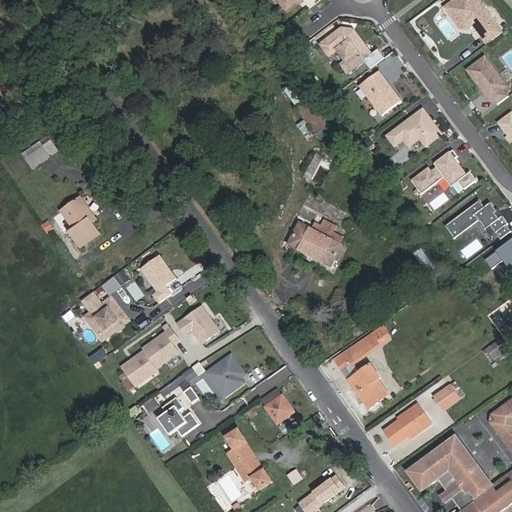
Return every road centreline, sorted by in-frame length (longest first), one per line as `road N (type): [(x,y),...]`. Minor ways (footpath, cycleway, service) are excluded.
road 1 (residential): [(306,361),(50,0)]
road 2 (residential): [(368,0),(511,185)]
road 3 (residential): [(390,479),(306,361)]
